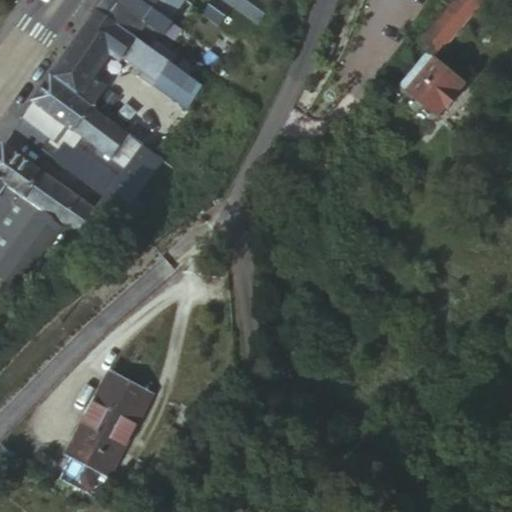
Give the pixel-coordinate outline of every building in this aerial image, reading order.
[(109,0),(101,12),(135,38),(145,23),(112,0),(109,0)] [(112,0),(145,23),(156,9),(155,9),(141,0),(112,0)] [(162,0),(141,0),(155,9),(156,9),(162,0)] [(221,30),(236,11),(223,1),(221,0),(209,0),(200,14),(221,30)] [(236,11),(254,24),(260,28),(275,8),(264,0),(223,0),(223,1),(236,11)] [(264,0),(275,8),(284,13),(292,0),(264,0)] [(387,17),(396,0),(373,0),(370,6),(387,17)] [(441,30),(451,40),(487,2),(484,0),(461,0),(438,27),(441,30)] [(189,113),(206,90),(191,79),(151,49),(135,38),(101,12),(88,32),(78,46),(107,67),(114,58),(123,64),(127,59),(159,84),(155,89),(176,103),(184,109),(189,113)] [(150,27),(161,35),(171,22),(160,13),(150,27)] [(135,38),(151,49),(156,43),(161,35),(150,27),(145,23),(135,38)] [(442,52),(451,40),(441,30),(431,42),(442,52)] [(227,62),(234,52),(219,41),(212,51),(227,62)] [(151,49),(191,79),(196,72),(156,43),(151,49)] [(98,79),(107,67),(78,46),(70,58),(98,79)] [(216,75),(219,72),(227,62),(212,51),(202,64),(216,75)] [(98,79),(70,58),(54,81),(82,101),(98,79)] [(412,97),(441,121),(449,112),(452,115),(464,100),(462,99),(470,89),(441,63),(412,97)] [(191,79),(206,90),(216,75),(202,64),(196,72),(191,79)] [(127,135),(138,119),(103,92),(107,86),(98,79),(82,101),(127,135)] [(82,101),(54,81),(37,105),(64,125),(82,101)] [(127,135),(82,101),(64,125),(108,159),(127,135)] [(178,117),(184,109),(176,103),(170,110),(178,117)] [(64,125),(37,105),(25,122),(51,141),(52,141),(60,131),(64,125)] [(145,149),(154,155),(165,140),(138,119),(127,135),(145,149)] [(16,135),(43,154),(52,141),(51,141),(25,122),(16,135)] [(127,174),(145,149),(127,135),(108,159),(111,162),(127,174)] [(52,141),(43,154),(64,169),(73,157),(52,141)] [(127,208),(161,161),(154,155),(145,149),(127,174),(111,196),(127,208)] [(81,206),(5,151),(0,157),(0,182),(23,199),(43,213),(65,228),(81,206)] [(73,157),(64,169),(95,192),(99,187),(104,180),(100,177),(73,157)] [(99,187),(111,196),(127,174),(111,162),(100,177),(104,180),(99,187)] [(23,199),(0,182),(0,230),(13,213),(23,199)] [(96,216),(112,228),(127,208),(111,196),(96,216)] [(43,213),(23,199),(13,213),(24,220),(33,226),(43,213)] [(65,228),(79,239),(96,216),(81,206),(65,228)] [(0,271),(0,281),(17,294),(65,228),(43,213),(33,226),(23,241),(0,271)] [(89,259),(112,228),(96,216),(79,239),(73,247),(89,259)] [(14,234),(23,241),(33,226),(24,220),(14,234)] [(0,317),(17,294),(0,281),(0,317)] [(88,421),(128,443),(150,402),(111,380),(88,421)] [(65,462),(105,484),(128,443),(88,421),(65,462)]
